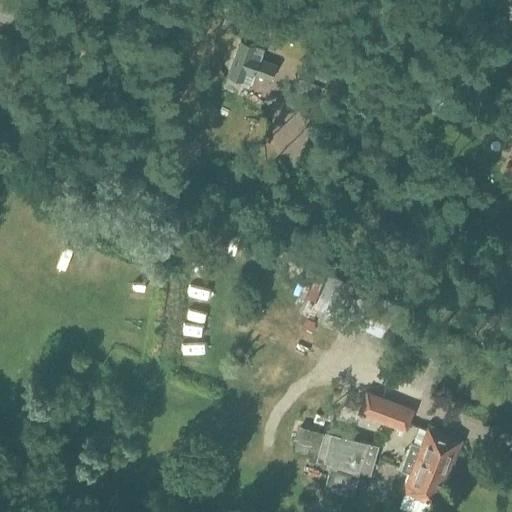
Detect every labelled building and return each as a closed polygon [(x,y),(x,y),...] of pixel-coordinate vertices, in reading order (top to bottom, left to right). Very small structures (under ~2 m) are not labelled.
[(250,7),(232,0),(230,0),(221,25),(249,35),(256,15),(248,12),(250,7)] [(265,48),(240,39),(227,75),(243,81),(247,71),(271,80),(277,64),(261,59),(265,48)] [(309,61),(304,74),(329,82),(333,69),(309,61)] [(317,94),(320,85),(301,78),(298,87),(317,94)] [(511,134),(511,165),(511,168),(511,167),(511,111),(490,103),(482,123),(511,134)] [(245,217),(224,207),(220,216),(241,226),(245,217)] [(306,296),(316,301),(326,279),(316,275),(306,296)] [(358,412),(407,431),(416,409),(366,390),(358,412)] [(372,473),(379,444),(325,430),(324,431),(300,425),(293,451),(317,457),(316,459),(331,463),(325,486),(354,494),(355,488),(365,491),(370,472),(372,473)] [(401,504),(420,511),(431,511),(460,440),(429,429),(425,439),(423,438),(419,447),(413,445),(404,468),(413,472),(401,504)]
